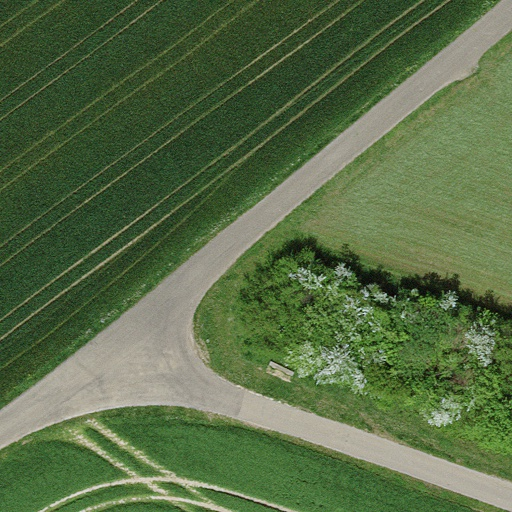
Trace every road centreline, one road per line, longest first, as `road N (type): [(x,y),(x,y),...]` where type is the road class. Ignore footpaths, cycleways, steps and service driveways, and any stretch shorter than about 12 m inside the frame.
road 1 (unclassified): [(511,18),(128,358),(0,442)]
road 2 (track): [(128,358),(511,502)]
